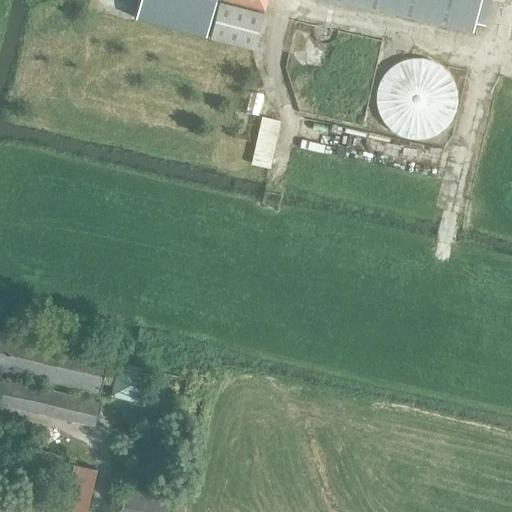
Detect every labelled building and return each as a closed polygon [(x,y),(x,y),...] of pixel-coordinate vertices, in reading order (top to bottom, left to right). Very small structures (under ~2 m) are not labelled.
[(212,0),(137,0),(133,17),(203,35),(212,0)] [(265,0),(217,0),(208,36),(254,48),(265,0)] [(332,0),(472,31),(479,0),(332,0)] [(447,120),(448,117),(449,116),(450,113),(452,110),(452,107),(453,105),(453,103),(454,101),(454,99),(454,96),(453,92),(453,90),(453,88),(452,85),(451,83),(450,80),(449,78),(448,76),(446,74),(444,71),(441,68),(439,66),(435,63),(431,61),(427,59),(423,58),(419,57),(415,57),(413,57),(410,57),(405,58),(403,59),(400,60),(396,61),(393,63),(390,65),(386,68),(384,71),(380,75),(379,77),(378,79),(376,83),(376,85),(375,87),(374,90),(374,91),(374,95),(374,99),(374,103),(375,106),(376,110),(377,112),(378,115),(380,119),(382,121),(384,124),(386,126),(389,128),(392,130),(395,132),(398,134),(401,135),(404,136),(407,137),(411,137),(415,137),(418,137),(422,136),(425,136),(427,135),(431,133),(434,132),(436,130),(439,128),(442,125),(444,123),(447,120)] [(262,114),(255,162),(274,164),(281,117),(262,114)] [(0,368),(6,370),(4,379),(0,378),(0,402),(94,424),(100,402),(15,382),(16,378),(14,378),(15,372),(98,391),(101,382),(111,385),(114,372),(104,369),(107,356),(0,330),(0,368)] [(120,360),(114,393),(145,400),(152,366),(120,360)] [(174,433),(140,425),(130,468),(164,477),(174,433)] [(71,463),(60,461),(62,454),(29,446),(20,486),(52,493),(49,505),(77,511),(84,511),(95,469),(71,463)] [(165,511),(170,493),(127,483),(120,511),(165,511)]
